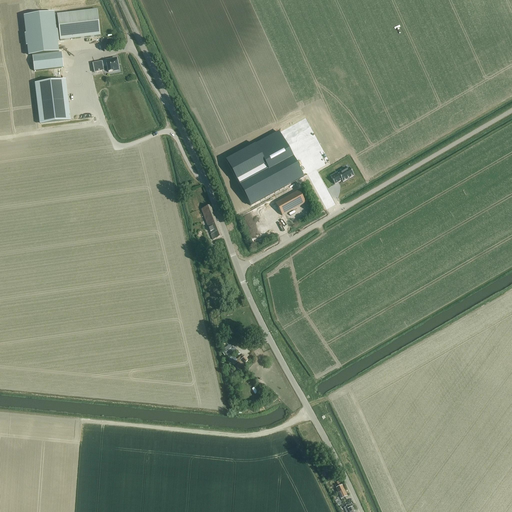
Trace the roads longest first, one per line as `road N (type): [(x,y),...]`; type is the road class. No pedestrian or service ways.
road 1 (unclassified): [(238,270),(511,110)]
road 2 (track): [(0,412),(249,436),(309,412)]
road 3 (tertiary): [(238,270),(121,0)]
road 4 (tertiary): [(360,511),(238,270)]
